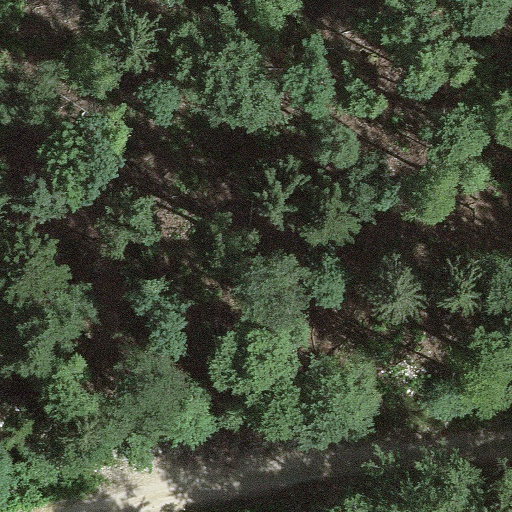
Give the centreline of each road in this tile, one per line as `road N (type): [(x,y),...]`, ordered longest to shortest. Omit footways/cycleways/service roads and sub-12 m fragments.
road 1 (track): [(511,429),(429,435),(63,511)]
road 2 (track): [(141,511),(0,418)]
